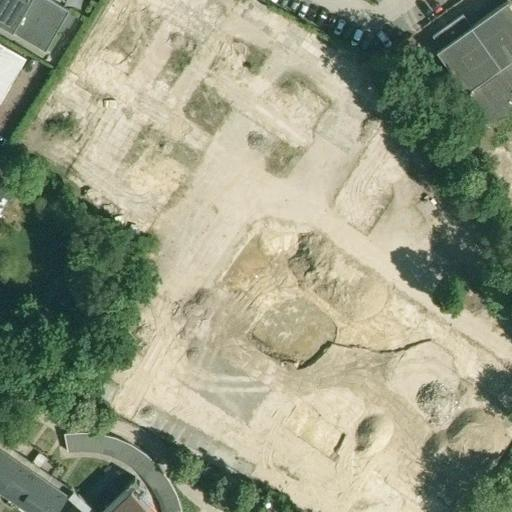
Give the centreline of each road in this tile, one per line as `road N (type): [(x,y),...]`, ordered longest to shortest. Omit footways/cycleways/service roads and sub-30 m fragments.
road 1 (unknown): [(455,297),(409,256),(414,225),(385,142),(330,74),(262,29)]
road 2 (unknown): [(426,511),(437,481),(511,375)]
